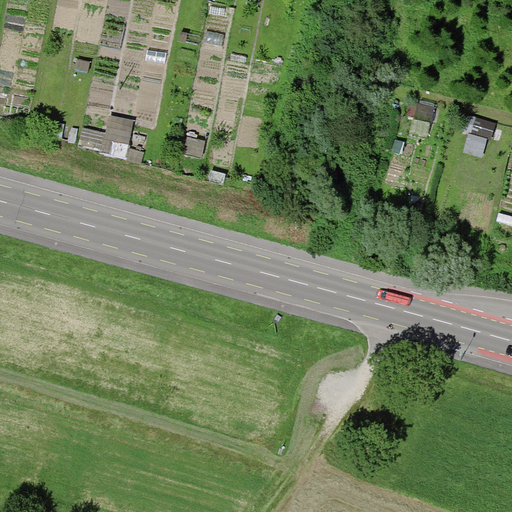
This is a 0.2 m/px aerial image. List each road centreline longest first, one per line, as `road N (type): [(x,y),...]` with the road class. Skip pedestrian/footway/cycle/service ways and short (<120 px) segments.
road 1 (secondary): [(0,201),(511,340)]
road 2 (track): [(271,511),(402,309)]
